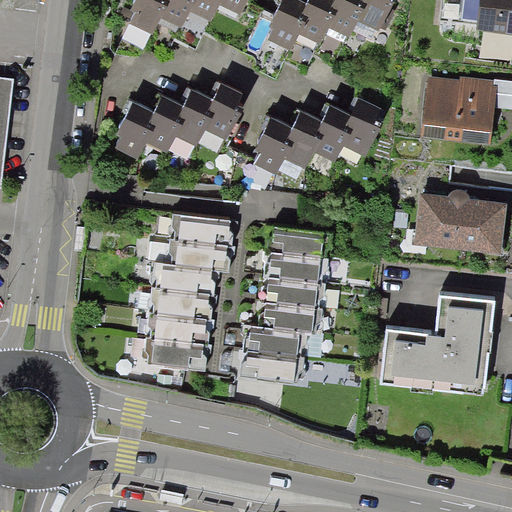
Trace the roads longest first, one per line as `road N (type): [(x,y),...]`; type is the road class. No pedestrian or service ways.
road 1 (secondary): [(511,498),(76,397)]
road 2 (secondary): [(76,444),(452,511)]
road 3 (residential): [(67,0),(36,280)]
